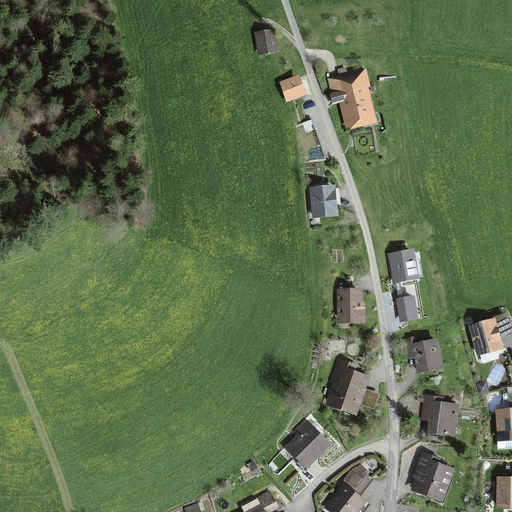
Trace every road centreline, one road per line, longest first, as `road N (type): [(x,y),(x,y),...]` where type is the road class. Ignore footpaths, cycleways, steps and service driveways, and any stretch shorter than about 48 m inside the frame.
road 1 (unclassified): [(284,0),(361,224),(394,445)]
road 2 (track): [(0,335),(40,334),(82,312),(128,266),(149,210)]
road 3 (track): [(302,54),(511,68)]
